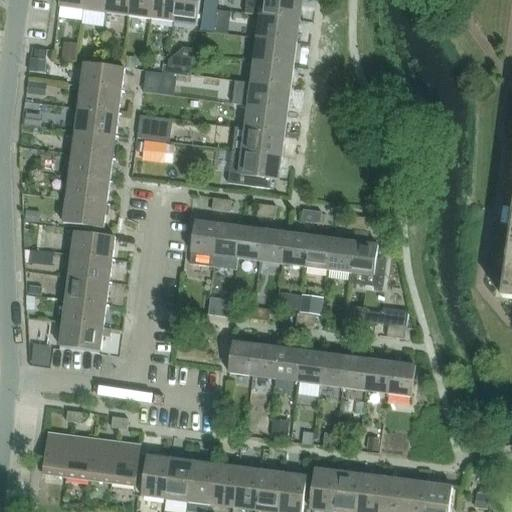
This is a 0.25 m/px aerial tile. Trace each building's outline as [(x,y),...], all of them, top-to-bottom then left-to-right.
[(61,0),(60,8),(83,11),(85,0),(61,0)] [(85,0),(83,11),(106,14),(108,0),(85,0)] [(108,0),(106,14),(129,17),(131,0),(108,0)] [(131,0),(129,17),(151,20),(154,0),(131,0)] [(154,0),(151,20),(174,23),(177,0),(154,0)] [(177,0),(174,23),(197,26),(201,0),(177,0)] [(214,34),(218,0),(205,0),(201,32),(214,34)] [(302,0),(261,0),(260,17),(299,22),(302,0)] [(299,22),(260,17),(257,39),(297,45),(299,22)] [(206,47),(208,37),(199,36),(197,46),(206,47)] [(297,45),(257,39),(254,62),(294,67),(297,45)] [(75,63),(77,50),(64,49),(62,61),(75,63)] [(35,51),(33,61),(45,62),(46,52),(35,51)] [(135,71),(136,61),(126,60),(125,70),(135,71)] [(190,78),(192,65),(169,62),(167,75),(190,78)] [(294,67),(254,62),(251,85),(291,90),(294,67)] [(84,65),(81,88),(122,93),(125,70),(84,65)] [(147,74),(144,94),(165,97),(168,76),(147,74)] [(44,86),(29,84),(27,96),(43,98),(44,86)] [(291,90),(251,85),(248,107),(288,112),(291,90)] [(122,93),(81,88),(78,111),(119,116),(122,93)] [(288,112),(248,107),(245,130),(285,135),(288,112)] [(119,116),(78,111),(75,133),(116,138),(119,116)] [(43,116),(26,114),(24,126),(41,128),(43,116)] [(140,117),(138,140),(165,143),(168,121),(140,117)] [(282,158),(285,135),(245,130),(235,129),(232,151),(242,152),(282,158)] [(116,138),(75,133),(72,156),(113,161),(116,138)] [(160,162),(162,146),(144,143),(142,160),(160,162)] [(242,152),(232,151),(228,185),(270,190),(271,180),(279,181),(282,158),(242,152)] [(113,161),(72,156),(69,178),(110,184),(113,161)] [(110,184),(69,178),(66,201),(107,206),(110,184)] [(212,212),(221,213),(222,201),(213,200),(212,212)] [(107,206),(66,201),(63,224),(105,229),(107,206)] [(222,201),(221,213),(230,214),(232,202),(222,201)] [(266,219),(267,207),(258,205),(256,217),(266,219)] [(276,208),(267,207),(266,219),(275,220),(276,208)] [(26,211),(24,223),(40,225),(41,213),(26,211)] [(302,223),(311,224),(312,213),(303,212),(302,223)] [(312,213),(311,224),(321,226),(322,214),(312,213)] [(347,229),(356,230),(358,219),(349,218),(347,229)] [(358,219),(356,230),(366,232),(368,220),(358,219)] [(502,297),(501,298),(511,299),(511,222),(502,297)] [(215,257),(219,226),(195,223),(191,254),(190,265),(213,269),(215,257)] [(219,226),(215,257),(237,260),(241,229),(219,226)] [(241,229),(237,260),(260,263),(264,232),(241,229)] [(264,232),(260,263),(283,266),(287,235),(264,232)] [(378,246),(366,245),(368,234),(356,233),(354,243),(350,274),(351,274),(349,285),(384,290),(387,261),(376,259),(378,246)] [(72,257),(112,262),(115,239),(75,234),(72,257)] [(287,235),(283,266),(305,268),(309,237),(287,235)] [(309,237),(305,268),(328,271),(332,240),(309,237)] [(332,240),(328,271),(350,274),(354,243),(332,240)] [(31,252),(29,264),(41,265),(42,253),(31,252)] [(112,262),(72,257),(69,279),(109,285),(112,262)] [(109,285),(69,279),(66,302),(107,307),(109,285)] [(30,288),(29,295),(41,297),(42,289),(30,288)] [(279,293),(277,309),(289,311),(291,294),(279,293)] [(299,313),(320,316),(323,298),(301,295),(301,296),(299,312),(299,313)] [(107,307),(66,302),(63,324),(104,330),(104,329),(107,307)] [(218,306),(216,316),(230,318),(231,308),(218,306)] [(255,309),(252,309),(251,320),(260,322),(261,310),(255,309)] [(388,326),(397,327),(406,328),(408,312),(385,309),(384,314),(383,325),(388,326)] [(270,311),(268,311),(261,310),(260,322),(269,323),(270,311)] [(296,326),(305,327),(307,316),(297,315),(296,326)] [(307,316),(305,327),(314,329),(315,317),(307,316)] [(341,332),(350,333),(351,321),(342,320),(341,332)] [(351,321),(350,333),(359,334),(360,323),(351,321)] [(104,330),(63,324),(60,347),(101,353),(102,338),(110,339),(111,330),(104,329),(104,330)] [(395,339),(397,327),(388,326),(386,338),(395,339)] [(397,327),(395,339),(404,340),(406,328),(397,327)] [(233,343),(229,375),(252,378),(256,346),(233,343)] [(256,346),(252,378),(275,380),(279,349),(256,346)] [(279,349),(275,380),(297,383),(302,352),(279,349)] [(34,351),(32,364),(48,366),(50,353),(34,351)] [(302,352),(297,383),(320,386),(324,355),(302,352)] [(324,355),(320,386),(343,389),(347,358),(324,355)] [(347,358),(343,389),(365,392),(369,361),(347,358)] [(369,361),(365,392),(388,395),(392,364),(369,361)] [(411,398),(416,367),(392,364),(388,395),(411,398)] [(67,423),(74,424),(75,413),(68,412),(67,423)] [(75,413),(74,424),(82,425),(83,414),(75,413)] [(256,436),(268,437),(271,418),(259,416),(256,436)] [(111,429),(119,430),(120,419),(112,418),(111,429)] [(120,419),(119,430),(127,431),(128,421),(120,419)] [(273,438),(287,439),(289,424),(275,423),(273,438)] [(303,444),(312,446),(314,434),(304,433),(303,444)] [(67,478),(72,438),(49,435),(43,475),(67,478)] [(72,438),(67,478),(89,481),(95,441),(72,438)] [(378,453),(380,440),(368,439),(366,451),(378,453)] [(95,441),(89,481),(112,484),(117,444),(95,441)] [(117,444),(112,484),(135,487),(141,447),(117,444)] [(166,501),(171,460),(148,457),(142,498),(166,501)] [(171,460),(166,501),(188,504),(193,463),(171,460)] [(193,463),(188,504),(211,507),(216,466),(193,463)] [(216,466),(211,507),(233,509),(238,469),(216,466)] [(238,469),(233,509),(253,511),(255,511),(261,472),(238,469)] [(321,511),(333,511),(339,473),(316,470),(310,511),(321,511)] [(261,472),(255,511),(278,511),(283,475),(261,472)] [(339,473),(333,511),(356,511),(361,476),(339,473)] [(283,475),(278,511),(301,511),(307,478),(283,475)] [(361,476),(356,511),(379,511),(384,479),(361,476)] [(384,479),(379,511),(402,511),(406,482),(384,479)] [(406,482),(402,511),(425,511),(429,485),(406,482)] [(429,485),(425,511),(448,511),(452,488),(429,485)] [(475,510),(488,511),(489,495),(477,494),(475,510)]
